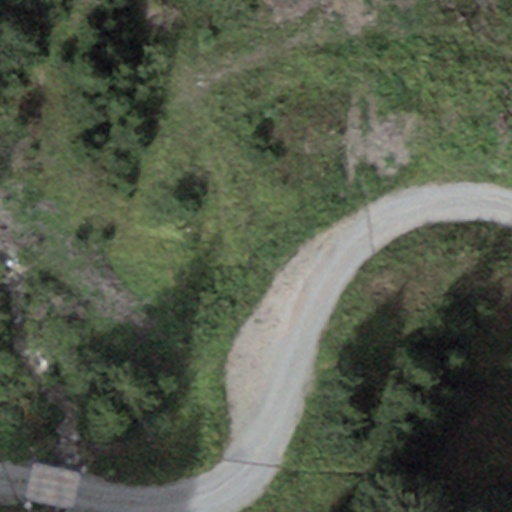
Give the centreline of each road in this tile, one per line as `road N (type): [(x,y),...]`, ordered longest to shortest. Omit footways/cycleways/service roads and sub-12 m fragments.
road 1 (track): [(192,511),(248,471),(306,269),(369,216),(458,194),(511,212)]
road 2 (track): [(0,481),(190,511)]
